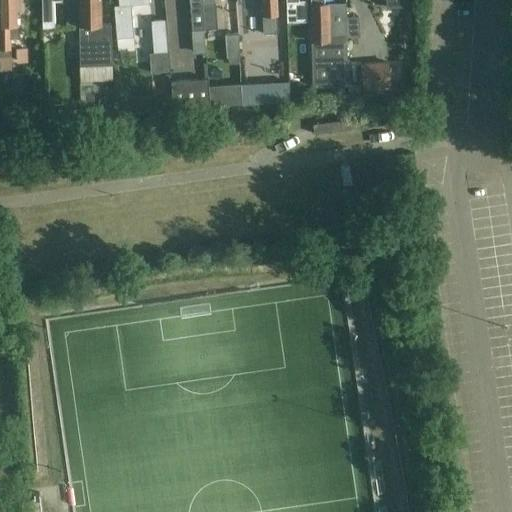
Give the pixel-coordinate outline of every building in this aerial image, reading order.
[(0,0),(0,50),(13,50),(13,39),(19,39),(18,26),(18,14),(17,0),(0,0)] [(63,3),(63,0),(42,0),(43,20),(43,29),(55,29),(54,3),(63,3)] [(79,27),(78,0),(66,1),(66,28),(79,27)] [(112,65),(112,26),(101,26),(100,0),(78,0),(79,27),(80,66),(112,65)] [(119,0),(120,7),(115,7),(118,40),(135,39),(132,7),(151,5),(150,0),(119,0)] [(189,0),(190,7),(193,33),(205,32),(202,0),(189,0)] [(202,0),(205,32),(218,31),(216,4),(215,4),(214,0),(202,0)] [(262,0),(265,35),(279,34),(276,0),(262,0)] [(287,0),(288,22),(307,22),(307,0),(299,1),(299,0),(287,0)] [(310,0),(312,87),(347,86),(347,84),(347,64),(346,3),(324,3),(324,0),(310,0)] [(238,4),(225,4),(228,60),(240,60),(238,4)] [(44,44),(43,29),(43,20),(30,20),(31,45),(44,44)] [(166,21),(152,22),(155,54),(169,53),(166,21)] [(0,66),(14,66),(13,50),(0,50),(0,66)] [(389,87),(388,64),(361,65),(362,89),(389,87)] [(76,78),(76,94),(110,93),(109,77),(76,78)] [(209,79),(172,82),(170,82),(172,110),(211,107),(209,79)] [(284,112),(284,94),(240,95),(240,112),(284,112)] [(25,108),(3,109),(3,122),(25,122),(25,108)] [(408,122),(406,111),(394,113),(396,123),(408,122)] [(373,117),(373,118),(374,127),(389,124),(387,114),(373,117)] [(41,511),(39,494),(22,496),(22,500),(0,503),(0,511),(41,511)]
